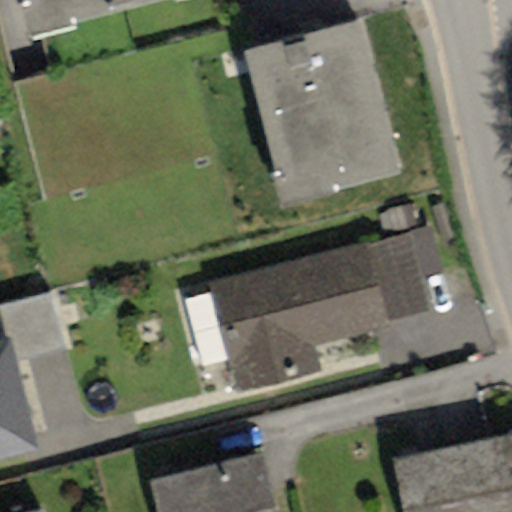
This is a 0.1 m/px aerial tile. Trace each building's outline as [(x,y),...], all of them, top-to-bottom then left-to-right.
[(20,0),(28,30),(146,0),(20,0)] [(276,175),(270,177),(278,210),(401,178),(359,21),(243,51),(276,175)] [(430,229),(367,245),(386,323),(431,312),(423,277),(440,272),(430,229)] [(236,394),(315,375),(308,348),(388,328),(386,323),(367,245),(208,284),(236,394)] [(0,304),(0,340),(7,339),(14,365),(70,350),(54,291),(0,304)] [(0,340),(0,458),(36,449),(14,365),(7,339),(0,340)] [(511,511),(511,435),(391,462),(402,511),(511,511)] [(149,482),(156,511),(273,511),(260,456),(149,482)]
